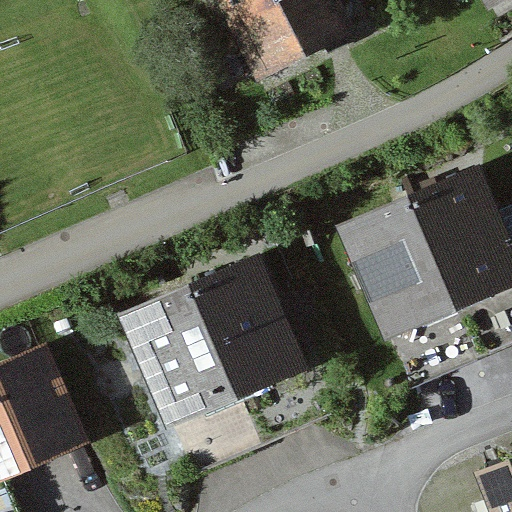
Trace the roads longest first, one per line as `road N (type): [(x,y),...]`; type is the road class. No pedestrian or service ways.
road 1 (residential): [(511,49),(0,302)]
road 2 (residential): [(356,474),(511,413)]
